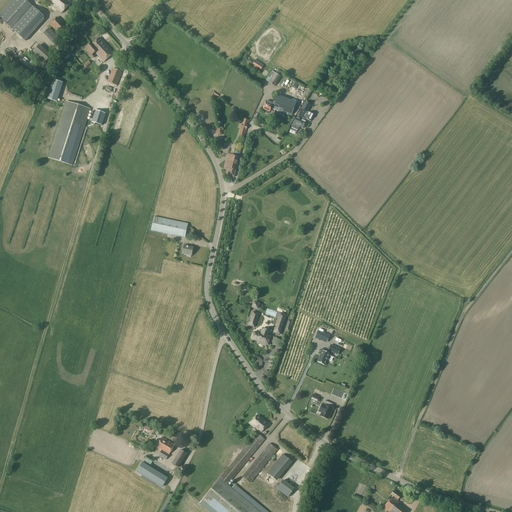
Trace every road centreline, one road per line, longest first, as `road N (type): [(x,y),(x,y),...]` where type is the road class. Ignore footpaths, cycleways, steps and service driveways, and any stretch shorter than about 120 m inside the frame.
road 1 (unclassified): [(395,475),(298,422),(220,327),(207,272),(221,205),(216,165),(203,132),(96,0)]
road 2 (unclassified): [(395,475),(462,306),(511,244)]
road 3 (track): [(161,511),(198,440),(224,333)]
